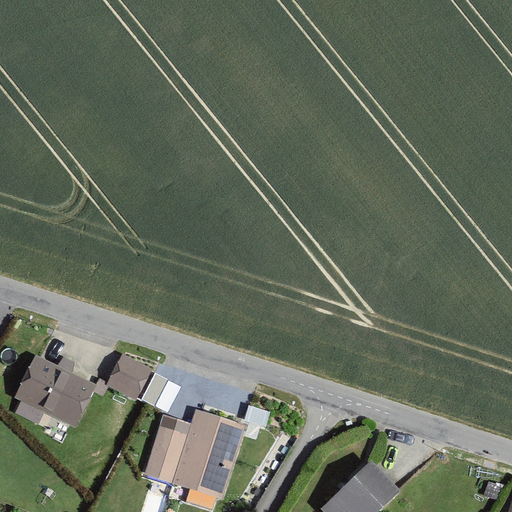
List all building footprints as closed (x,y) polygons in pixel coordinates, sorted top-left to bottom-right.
[(151,372),(122,356),(115,371),(108,383),(136,399),(151,372)] [(38,358),(18,398),(74,427),(95,387),(38,358)] [(169,380),(155,373),(141,400),(168,413),(182,387),(169,380)] [(223,498),(246,426),(197,410),(192,427),(174,483),(223,498)] [(146,474),(174,483),(192,427),(164,418),(146,474)] [(376,511),(398,493),(372,465),(324,509),(326,511),(376,511)]
